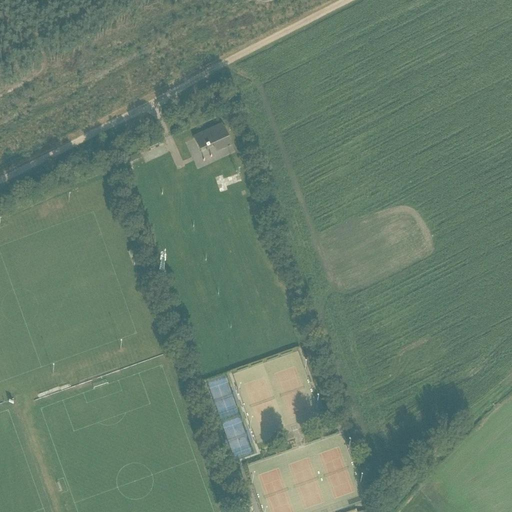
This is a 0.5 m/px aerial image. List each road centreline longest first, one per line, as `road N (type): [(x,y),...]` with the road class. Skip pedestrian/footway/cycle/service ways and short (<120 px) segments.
road 1 (track): [(0,181),(350,0)]
road 2 (track): [(25,0),(45,71),(0,94)]
